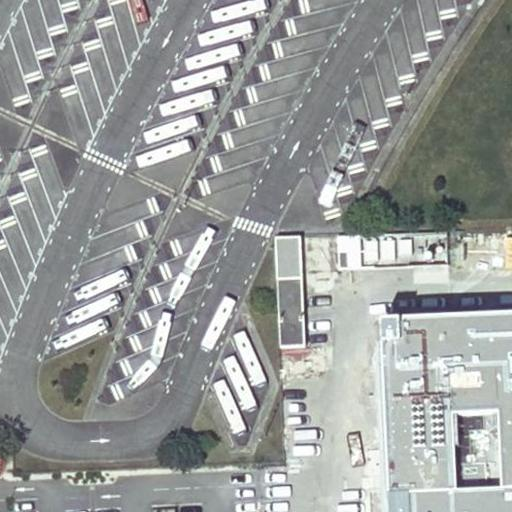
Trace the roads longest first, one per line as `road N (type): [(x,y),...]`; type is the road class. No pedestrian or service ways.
road 1 (unknown): [(511,290),(413,294),(378,311),(363,330),(357,394)]
road 2 (unknown): [(360,481),(502,479),(511,497)]
road 3 (unknown): [(357,394),(511,386)]
road 4 (unknown): [(357,394),(313,395),(302,404),(308,484)]
